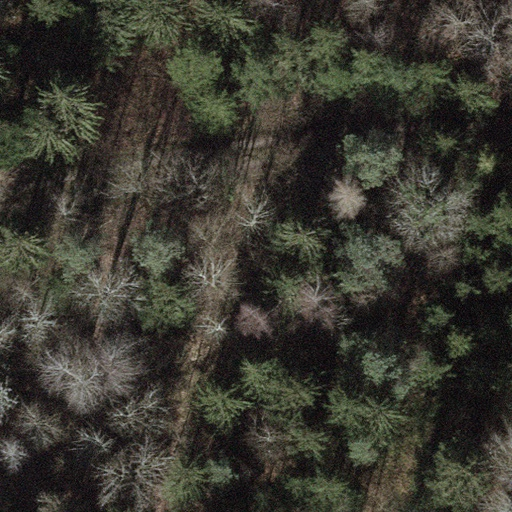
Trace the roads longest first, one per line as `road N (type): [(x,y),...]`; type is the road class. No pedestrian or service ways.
road 1 (track): [(0,206),(394,126),(511,136)]
road 2 (track): [(151,511),(130,177)]
